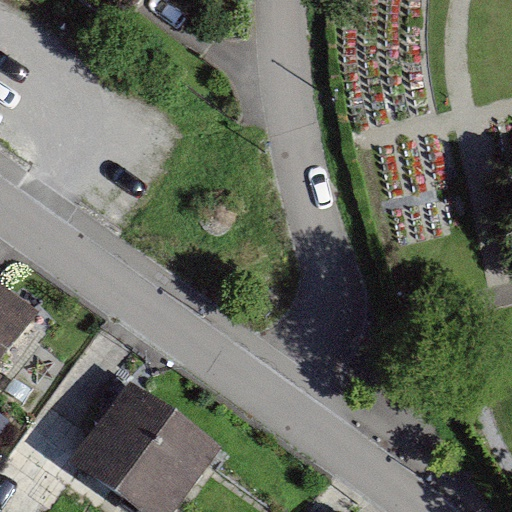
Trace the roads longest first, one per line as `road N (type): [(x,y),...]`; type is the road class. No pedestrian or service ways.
road 1 (residential): [(283,0),(291,142),(331,308),(268,398)]
road 2 (residential): [(268,398),(0,202)]
road 3 (residential): [(416,511),(268,398)]
